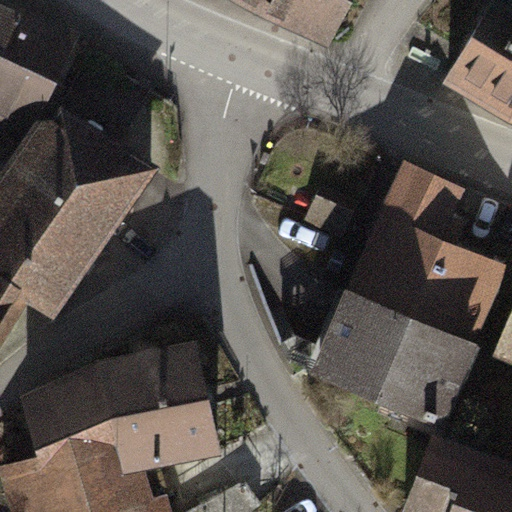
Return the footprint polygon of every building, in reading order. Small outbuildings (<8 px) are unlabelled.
[(334,39),(354,0),(248,0),(267,10),(334,39)] [(511,2),(507,0),(498,0),(454,74),(511,110),(511,2)] [(79,39),(0,2),(0,111),(36,128),(79,39)] [(0,322),(18,294),(53,314),(128,215),(156,169),(68,117),(57,134),(45,128),(32,149),(37,154),(0,209),(0,322)] [(412,164),(357,293),(473,342),(503,269),(507,271),(511,259),(500,254),(496,262),(457,246),(467,221),(454,216),(456,212),(450,210),(461,185),(412,164)] [(359,204),(325,189),(312,218),(346,234),(359,204)] [(324,372),(439,421),(473,342),(357,293),(324,372)] [(511,325),(502,350),(511,354),(511,325)] [(220,448),(200,349),(106,365),(31,402),(46,456),(27,463),(40,511),(254,511),(264,505),(248,481),(193,511),(151,511),(138,465),(220,448)] [(511,511),(511,467),(436,439),(409,510),(414,511),(511,511)]
